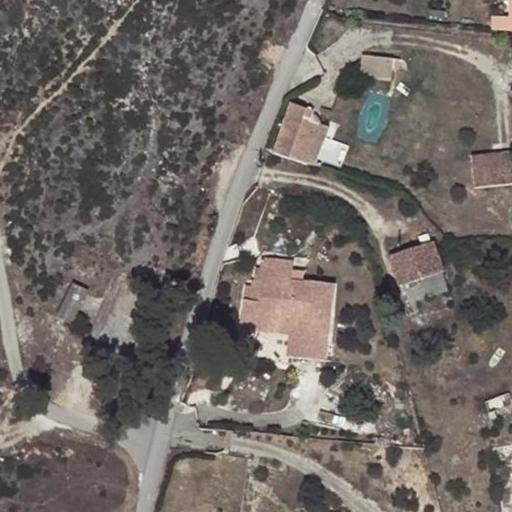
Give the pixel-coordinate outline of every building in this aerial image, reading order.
[(511,28),(511,0),(508,0),(508,14),(493,14),(493,29),(511,28)] [(389,76),(389,56),(363,56),(363,76),(389,76)] [(290,169),(302,173),(311,139),(278,130),(275,143),(295,149),(290,169)] [(275,143),(269,163),(290,169),(295,149),(275,143)] [(511,151),(468,157),(472,189),(511,185),(511,151)] [(314,186),(279,175),(274,191),(308,201),(314,186)] [(388,268),(393,283),(416,276),(421,286),(434,282),(425,254),(388,268)] [(240,286),(233,324),(249,326),(282,332),(280,347),(278,358),(317,365),(329,292),(328,289),(282,282),(284,267),(256,262),(254,274),(250,274),(248,283),(257,284),(256,289),(247,288),(240,286)] [(416,276),(393,283),(397,294),(421,286),(416,276)] [(91,290),(72,281),(54,319),(72,327),(91,290)] [(282,332),(249,326),(247,341),(280,347),(282,332)]
